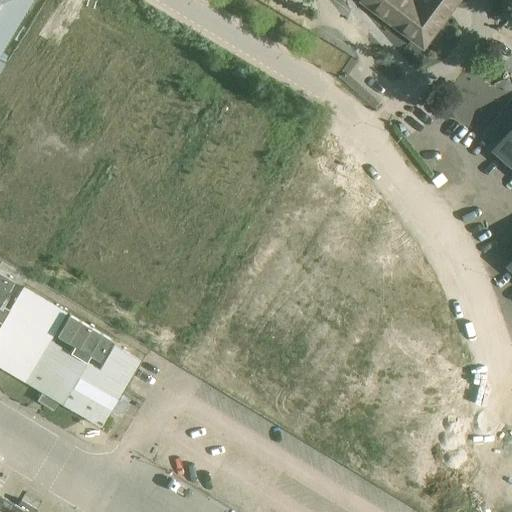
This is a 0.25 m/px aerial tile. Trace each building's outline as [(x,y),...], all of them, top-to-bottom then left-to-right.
[(0,50),(30,0),(0,0),(0,69),(5,61),(0,57),(0,50)] [(457,0),(420,0),(417,5),(410,0),(371,0),(367,5),(423,47),(457,0)] [(0,207),(59,111),(9,81),(0,94),(0,207)] [(0,240),(35,262),(108,141),(59,111),(0,207),(0,240)] [(511,130),(496,149),(511,163),(511,130)] [(85,292),(158,171),(108,141),(35,262),(85,292)] [(134,322),(208,201),(158,171),(85,292),(134,322)] [(237,266),(258,231),(208,201),(134,322),(185,352),(237,266)] [(246,389),(298,303),(237,266),(185,352),(246,389)] [(0,322),(3,325),(0,330),(0,367),(18,378),(42,392),(37,400),(54,410),(58,402),(59,402),(101,427),(111,411),(116,415),(124,412),(127,406),(127,405),(120,401),(118,400),(141,360),(114,344),(99,370),(86,362),(89,355),(99,361),(111,340),(70,316),(57,337),(74,346),(72,350),(70,353),(50,341),(66,313),(25,289),(11,311),(0,304),(14,281),(0,272),(0,322)] [(307,426),(360,340),(298,303),(246,389),(307,426)] [(370,464),(423,378),(360,340),(307,426),(370,464)] [(0,511),(28,511),(0,495),(0,511)]
